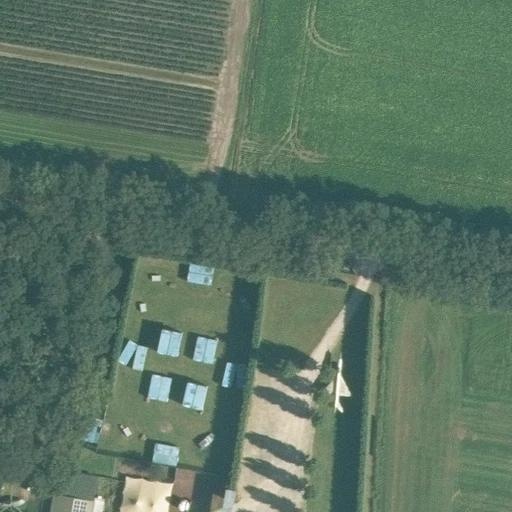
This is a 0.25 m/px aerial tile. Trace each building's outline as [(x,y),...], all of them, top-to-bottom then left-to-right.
[(213,283),(216,263),(192,260),(189,280),(213,283)] [(163,352),(182,355),(186,330),(166,327),(163,352)] [(214,363),(220,339),(199,334),(194,358),(214,363)] [(144,367),(149,344),(128,340),(124,363),(144,367)] [(243,385),(245,362),(227,361),(226,384),(243,385)] [(153,373),(150,398),(170,401),(174,376),(153,373)] [(189,379),(183,403),(207,408),(212,385),(189,379)] [(156,461),(180,462),(181,444),(157,443),(156,461)] [(83,474),(81,496),(98,497),(99,475),(83,474)] [(55,494),(51,511),(93,511),(95,501),(55,494)]
